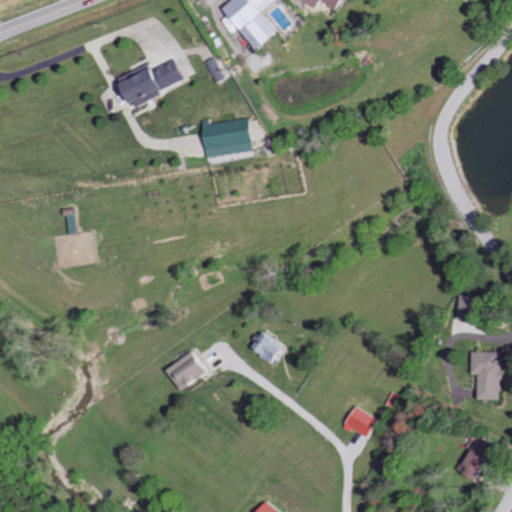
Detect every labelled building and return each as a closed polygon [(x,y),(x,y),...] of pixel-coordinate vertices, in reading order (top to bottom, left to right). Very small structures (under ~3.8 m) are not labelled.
[(267,12),(282,0),(238,0),(229,8),(264,49),(284,32),(267,12)] [(308,0),(323,9),(328,0),(343,10),(349,0),(308,0)] [(230,79),(220,57),(212,61),(221,82),(230,79)] [(128,77),(144,108),(170,95),(168,91),(193,78),(182,58),(159,70),(156,64),(128,77)] [(215,158),(261,151),(256,117),(210,125),(215,158)] [(463,316),(480,318),(483,297),(466,295),(463,316)] [(289,343),(267,332),(260,348),(267,352),(265,357),(279,364),(289,343)] [(175,370),(190,391),(216,372),(201,351),(175,370)] [(478,375),(485,375),(485,400),(508,400),(507,352),(478,352),(478,375)] [(384,419),(361,407),(352,426),(375,438),(384,419)] [(467,473),(486,481),(501,444),(482,436),(467,473)] [(285,511),(271,503),(264,511),(285,511)]
